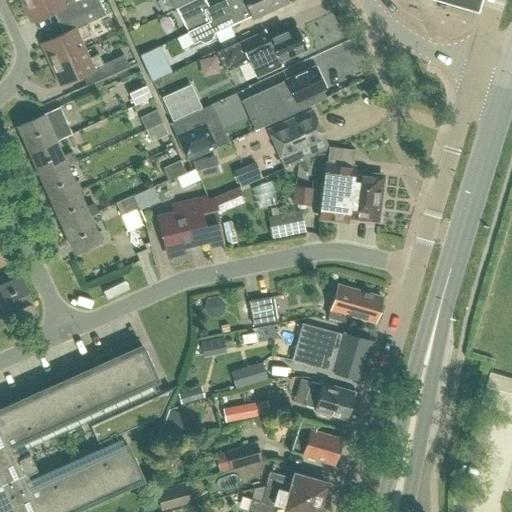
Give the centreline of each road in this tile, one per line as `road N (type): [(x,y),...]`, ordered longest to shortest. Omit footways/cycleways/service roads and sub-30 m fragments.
road 1 (residential): [(64,334),(188,277),(312,250),(416,269)]
road 2 (secondary): [(437,315),(511,70)]
road 3 (residential): [(416,269),(345,511)]
road 4 (residential): [(477,63),(416,269)]
road 5 (secondary): [(437,315),(416,360),(378,511)]
road 6 (secondary): [(405,511),(437,315)]
road 7 (residential): [(64,334),(0,191)]
road 8 (unclassified): [(477,63),(411,42),(374,18),(366,0)]
